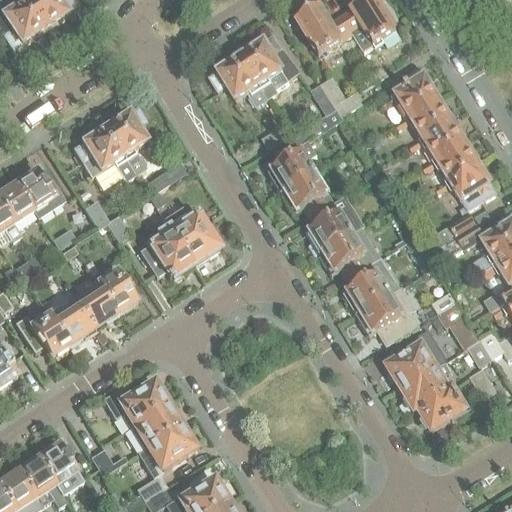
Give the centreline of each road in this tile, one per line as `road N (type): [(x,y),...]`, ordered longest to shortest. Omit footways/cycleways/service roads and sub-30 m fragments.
road 1 (residential): [(425,509),(275,268)]
road 2 (residential): [(275,268),(147,57)]
road 3 (residential): [(281,511),(173,334)]
road 4 (residential): [(0,444),(173,334)]
road 5 (residential): [(423,0),(511,141)]
road 6 (residential): [(0,131),(127,47)]
road 7 (residential): [(147,57),(176,54),(262,0)]
road 8 (residential): [(173,334),(275,268)]
